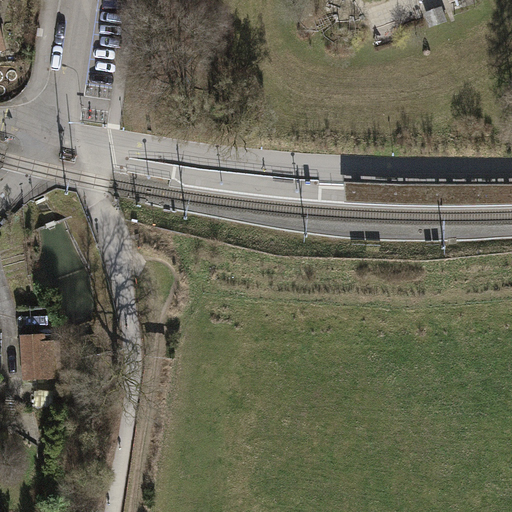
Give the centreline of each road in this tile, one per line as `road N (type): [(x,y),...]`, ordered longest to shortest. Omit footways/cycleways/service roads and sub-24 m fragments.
road 1 (track): [(113,511),(134,354),(95,193)]
road 2 (residential): [(80,0),(64,136)]
